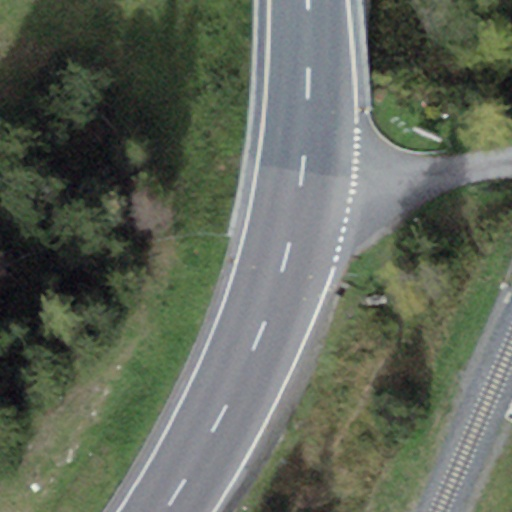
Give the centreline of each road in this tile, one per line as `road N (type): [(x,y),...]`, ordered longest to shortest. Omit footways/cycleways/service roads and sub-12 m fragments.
road 1 (primary): [(301,188),(269,307),(213,432),(165,511)]
road 2 (residential): [(301,188),(511,164)]
road 3 (primary): [(308,0),(301,188)]
